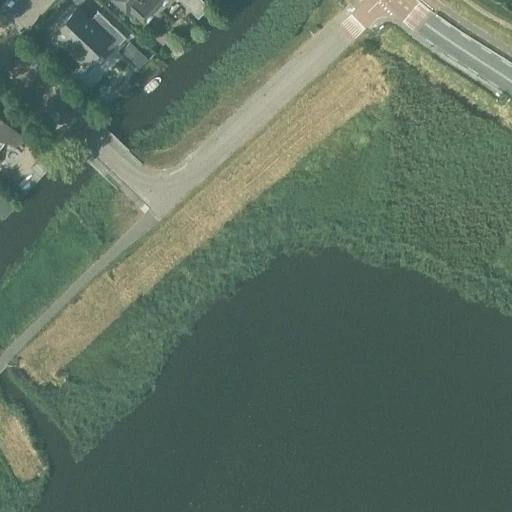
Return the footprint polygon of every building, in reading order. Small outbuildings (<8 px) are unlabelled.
[(115,0),(133,16),(135,14),(143,23),(165,0),(115,0)] [(209,7),(202,0),(178,0),(199,19),(209,7)] [(89,22),(76,9),(55,32),(67,43),(65,45),(85,64),(101,48),(109,56),(127,38),(99,11),(89,22)] [(131,43),(122,52),(130,60),(139,50),(131,43)] [(15,147),(23,138),(0,116),(0,162),(1,162),(0,161),(0,160),(0,146),(5,141),(14,146),(15,147)]
